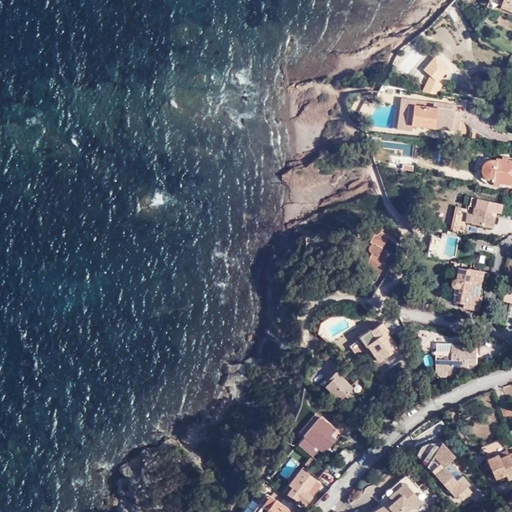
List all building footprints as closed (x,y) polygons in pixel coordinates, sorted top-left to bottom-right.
[(511,0),(502,0),(500,7),(511,11),(511,0)] [(424,70),(431,75),(436,69),(442,62),(436,57),(424,70)] [(438,81),(449,68),(442,62),(436,69),(431,75),(424,90),(426,91),(426,90),(430,92),(433,92),(436,92),(438,91),(442,84),(438,81)] [(412,125),(415,104),(416,99),(402,97),(398,129),(412,131),(412,125)] [(416,99),(415,104),(454,110),(454,104),(416,99)] [(454,110),(415,104),(412,125),(453,130),(454,120),(460,121),(462,111),(454,110)] [(511,159),(510,160),(505,159),(500,159),(499,161),(492,161),(489,161),(487,163),(485,166),(485,169),(485,173),(488,176),(491,178),(495,179),(495,186),(502,186),(502,183),(511,183),(511,159)] [(476,206),(474,214),(472,222),(495,228),(498,217),(493,216),(495,211),(499,211),(503,213),(505,204),(474,197),(472,205),(476,206)] [(468,221),(470,213),(471,210),(457,206),(451,231),(465,234),(468,221)] [(381,230),(373,226),(370,234),(373,233),(377,234),(379,235),(381,230)] [(373,233),(370,234),(367,240),(372,243),(370,246),(369,248),(370,249),(373,252),(366,269),(379,275),(386,257),(384,256),(386,252),(381,250),(386,239),(379,235),(377,234),(373,233)] [(457,289),(456,293),(460,294),(458,301),(465,303),(465,307),(480,310),(483,297),(482,297),(472,295),(475,285),(479,286),(479,283),(483,283),(486,272),(471,269),(471,271),(461,268),(459,279),(457,279),(455,281),(455,284),(455,286),(457,289)] [(484,284),(483,283),(479,283),(479,286),(475,285),(472,295),(482,297),(484,284)] [(361,337),(378,361),(397,348),(387,334),(389,332),(383,323),(371,332),(369,331),(361,337)] [(359,357),(366,352),(358,340),(350,346),(359,357)] [(446,376),(447,376),(448,370),(455,370),(468,371),(469,364),(477,364),(479,345),(438,342),(437,369),(438,369),(438,374),(439,376),(446,376)] [(477,369),(477,364),(469,364),(468,371),(468,373),(477,369)] [(331,392),(338,399),(339,401),(345,395),(349,399),(354,394),(350,390),(352,388),(335,371),(328,378),(330,381),(325,386),(331,392)] [(334,403),(338,399),(331,392),(327,397),(334,403)] [(500,404),(504,416),(511,413),(511,412),(508,401),(500,404)] [(304,434),(321,416),(317,412),(300,431),(304,434)] [(332,426),(321,416),(304,434),(320,448),(332,434),(328,430),(332,426)] [(366,428),(377,439),(382,433),(372,422),(366,428)] [(455,498),(470,485),(450,462),(455,457),(443,443),(440,446),(439,444),(431,445),(418,456),(455,498)] [(511,452),(500,458),(498,454),(487,459),(497,479),(507,474),(509,480),(511,478),(511,452)] [(307,492),(316,479),(302,468),(290,484),(293,487),(288,494),(299,502),(301,500),(305,504),(312,496),(307,492)] [(321,483),(316,479),(307,492),(312,496),(321,483)] [(412,508),(420,500),(404,483),(389,497),(392,499),(387,504),(372,511),(404,511),(411,506),(412,508)] [(293,511),(270,495),(257,511),(293,511)]
